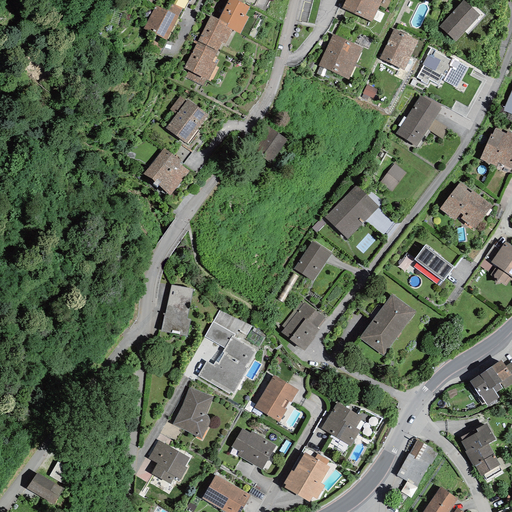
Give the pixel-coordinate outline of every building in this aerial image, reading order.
[(188,1),(187,0),(186,0),(174,0),(173,4),(184,9),(188,1)] [(228,0),(218,19),(226,24),(225,27),(232,30),(239,34),(248,18),(245,16),(250,7),(242,3),(236,0),(228,0)] [(371,22),(381,0),(345,0),(342,8),(371,22)] [(455,42),(480,15),(463,0),(439,27),(455,42)] [(180,19),(184,9),(173,4),(172,3),(168,11),(178,16),(177,18),(180,19)] [(177,18),(178,16),(168,11),(155,5),(143,29),(166,40),(177,18)] [(218,19),(210,16),(197,41),(217,51),(222,43),(225,44),(232,30),(225,27),(226,24),(218,19)] [(403,71),(418,41),(393,29),(379,59),(403,71)] [(363,48),(333,34),(318,65),(348,79),(363,48)] [(217,51),(197,41),(183,68),(188,70),(185,77),(203,87),(206,80),(208,81),(216,64),(212,62),(217,51)] [(436,51),(431,48),(422,64),(423,65),(417,78),(421,80),(420,82),(426,85),(429,80),(438,85),(443,76),(445,77),(443,81),(457,88),(468,67),(453,59),(451,62),(435,52),(436,51)] [(377,90),(367,85),(362,94),(363,94),(368,96),(373,98),(377,90)] [(511,114),(511,88),(502,110),(511,114)] [(420,95),(396,133),(416,146),(427,129),(434,119),(441,108),(420,95)] [(186,101),(180,96),(170,109),(176,114),(166,128),(186,143),(208,114),(187,99),(186,101)] [(449,130),(434,119),(427,129),(442,140),(449,130)] [(272,164),(287,140),(267,127),(252,151),(272,164)] [(494,161),(506,133),(495,129),(493,134),(490,133),(480,159),(493,165),(496,166),(497,163),(494,161)] [(511,132),(507,131),(506,133),(494,161),(497,163),(511,168),(511,132)] [(143,174),(170,196),(189,172),(180,164),(182,162),(164,148),(162,150),(143,174)] [(406,173),(394,164),(380,183),(392,192),(406,173)] [(460,213),(475,193),(460,182),(439,209),(454,221),(460,213)] [(347,240),(379,207),(355,185),(324,217),(347,240)] [(460,213),(463,215),(460,218),(475,229),(492,206),(475,193),(460,213)] [(316,232),(325,224),(320,219),(311,228),(316,232)] [(313,281),(331,254),(312,241),(294,269),(313,281)] [(511,246),(505,242),(491,262),(496,266),(490,275),(493,277),(495,285),(501,284),(505,286),(511,277),(511,246)] [(454,267),(425,245),(414,259),(443,281),(454,267)] [(192,287),(170,283),(165,314),(164,314),(161,330),(187,334),(189,318),(186,317),(192,287)] [(383,356),(415,311),(391,294),(359,339),(383,356)] [(324,318),(304,302),(302,304),(300,302),(281,326),(284,328),(281,332),(304,351),(316,336),(314,336),(319,330),(316,328),(324,318)] [(252,326),(219,310),(212,321),(235,335),(238,329),(247,334),(252,326)] [(235,335),(212,321),(204,336),(224,348),(232,336),(233,337),(235,335)] [(233,337),(232,336),(224,348),(222,352),(224,353),(218,363),(215,362),(213,364),(206,361),(197,375),(229,394),(230,392),(233,394),(248,368),(246,367),(255,352),(253,351),(254,349),(233,337)] [(501,360),(491,366),(502,382),(500,383),(505,389),(511,383),(511,361),(505,366),(501,360)] [(502,382),(491,366),(469,381),(479,396),(480,396),(486,405),(498,397),(495,393),(502,388),(499,384),(500,383),(502,382)] [(273,375),(253,408),(278,423),(298,390),(273,375)] [(212,396),(189,388),(182,406),(172,425),(202,439),(208,425),(209,423),(209,420),(208,417),(206,415),(212,396)] [(357,414),(336,402),(321,428),(351,446),(357,435),(370,442),(375,433),(373,432),(382,418),(360,409),(357,414)] [(486,423),(460,437),(462,441),(460,442),(465,451),(464,451),(473,467),(474,466),(480,476),(500,465),(488,443),(495,440),(486,423)] [(250,432),(242,428),(232,446),(239,450),(236,454),(262,469),(276,444),(251,430),(250,432)] [(408,454),(396,476),(417,487),(429,464),(430,465),(437,453),(432,450),(433,449),(417,440),(409,454),(408,454)] [(170,484),(174,476),(180,480),(187,468),(185,466),(189,458),(158,441),(148,458),(157,463),(156,466),(151,474),(170,484)] [(330,467),(304,453),(293,472),(291,470),(283,484),(286,485),(284,488),(309,502),(312,497),(317,499),(324,485),(320,483),(330,467)] [(72,468),(58,460),(49,476),(62,484),(72,468)] [(64,488),(37,473),(27,490),(54,505),(64,488)] [(239,511),(250,495),(215,475),(201,498),(225,511),(239,511)] [(252,487),(249,493),(261,500),(265,495),(252,487)] [(448,511),(457,498),(439,487),(422,511),(448,511)]
